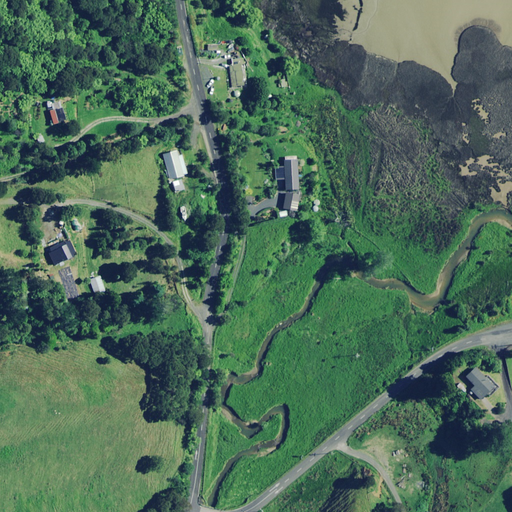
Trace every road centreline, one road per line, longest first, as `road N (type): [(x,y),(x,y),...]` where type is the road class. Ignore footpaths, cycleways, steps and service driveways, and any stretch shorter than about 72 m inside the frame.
road 1 (unclassified): [(182,0),(225,223),(184,503)]
road 2 (unclassified): [(511,332),(445,351),(242,511)]
